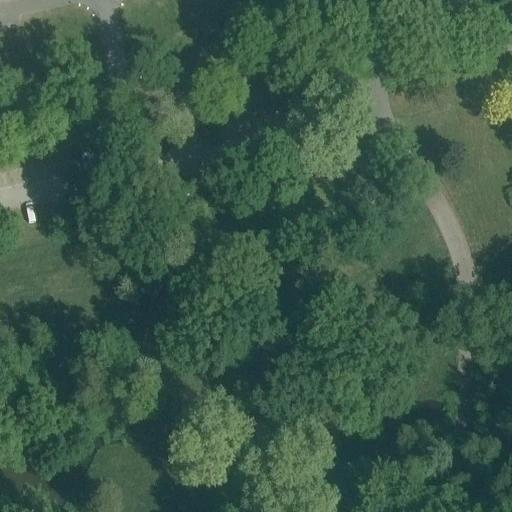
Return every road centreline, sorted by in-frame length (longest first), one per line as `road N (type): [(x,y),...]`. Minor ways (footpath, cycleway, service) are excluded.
road 1 (residential): [(473,511),(465,442),(467,276),(442,210),(382,122),(372,43)]
road 2 (unclassified): [(0,122),(372,43)]
